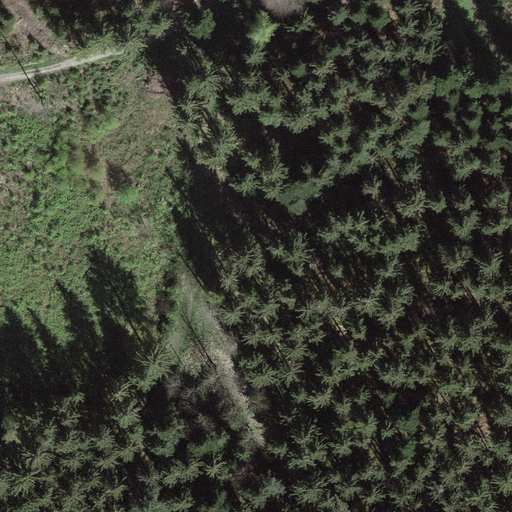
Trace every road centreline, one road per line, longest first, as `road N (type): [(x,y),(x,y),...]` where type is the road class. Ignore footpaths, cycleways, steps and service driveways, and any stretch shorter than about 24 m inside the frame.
road 1 (track): [(211,0),(183,160),(184,309),(120,511)]
road 2 (track): [(202,0),(164,23),(0,84)]
